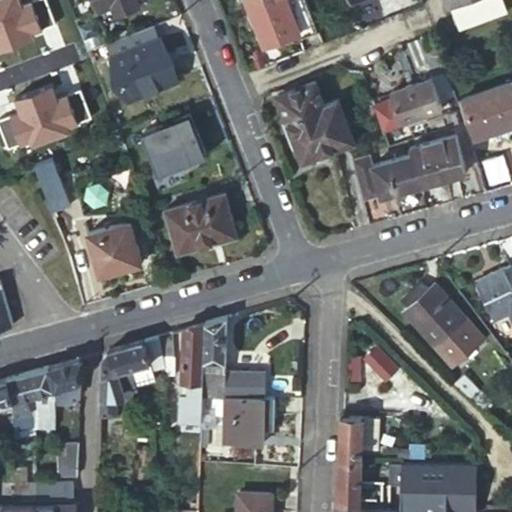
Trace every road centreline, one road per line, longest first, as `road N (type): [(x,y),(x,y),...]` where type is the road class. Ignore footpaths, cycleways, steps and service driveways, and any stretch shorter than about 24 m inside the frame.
road 1 (residential): [(195,0),(299,267)]
road 2 (residential): [(313,511),(322,261)]
road 3 (residential): [(299,267),(88,326)]
road 4 (residential): [(511,208),(322,261)]
road 5 (unknown): [(232,96),(412,18)]
road 6 (residential): [(88,326),(83,511)]
